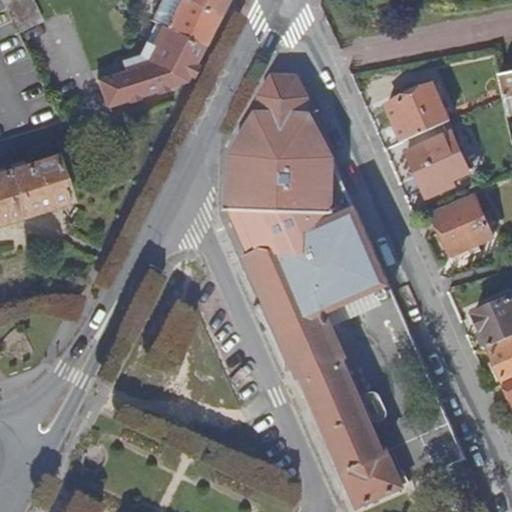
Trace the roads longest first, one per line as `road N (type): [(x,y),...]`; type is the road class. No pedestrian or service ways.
road 1 (tertiary): [(288,0),(511,496)]
road 2 (tertiary): [(32,448),(110,313),(266,0)]
